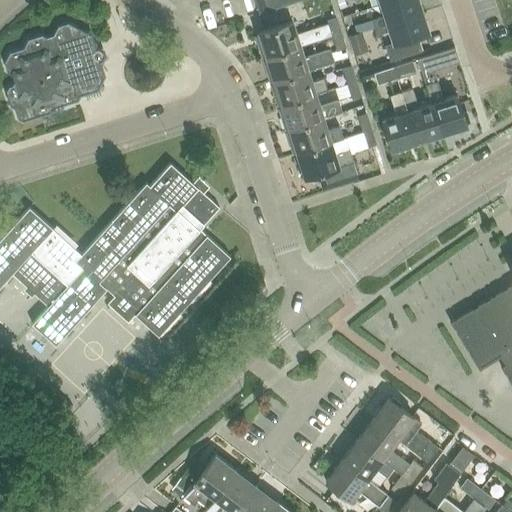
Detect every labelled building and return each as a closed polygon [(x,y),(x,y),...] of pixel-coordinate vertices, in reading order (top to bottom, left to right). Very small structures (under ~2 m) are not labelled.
[(270,10),(266,0),(253,0),(258,13),(270,10)] [(279,0),(266,0),(270,10),(281,6),(279,0)] [(343,0),(336,0),(338,6),(339,9),(346,7),(343,0)] [(371,19),(354,25),(356,32),(361,31),(373,27),(421,12),(417,0),(390,0),(380,3),(384,15),(371,19)] [(428,33),(421,12),(373,27),(376,35),(389,30),(393,41),(384,44),(389,60),(422,50),(417,36),(428,33)] [(327,23),(331,35),(340,32),(335,17),(326,20),(327,23)] [(90,52),(94,44),(95,43),(92,32),(69,21),(57,25),(52,34),(46,36),(41,33),(27,38),(22,47),(9,52),(4,61),(6,68),(11,74),(13,80),(10,85),(8,86),(5,91),(10,105),(14,107),(18,119),(23,120),(50,112),(52,107),(78,99),(80,96),(96,90),(105,74),(101,63),(100,62),(92,59),(90,52)] [(292,21),(258,32),(262,44),(258,45),(262,58),(266,56),(266,57),(301,46),(331,36),(331,35),(327,23),(296,33),(292,21)] [(348,35),(354,53),(367,49),(361,31),(356,32),(348,35)] [(345,48),(340,32),(331,35),(331,36),(336,51),(345,48)] [(301,46),(266,57),(270,67),(266,69),(270,82),(273,80),(274,81),(308,70),(335,61),(331,48),(304,57),(301,46)] [(431,103),(441,133),(467,125),(466,122),(469,121),(466,112),(463,112),(457,95),(442,99),(436,81),(433,70),(439,68),(458,62),(454,48),(434,54),(417,59),(425,84),(431,103)] [(412,61),(392,67),(396,78),(415,72),(412,61)] [(346,84),(356,81),(350,65),(341,68),(346,84)] [(396,78),(392,67),(373,73),(377,85),(396,78)] [(308,70),(274,81),(277,92),(273,93),(277,106),(281,104),(281,105),(316,94),(328,90),(324,77),(312,81),(308,70)] [(356,81),(346,84),(351,99),(360,96),(356,81)] [(412,88),(401,92),(416,141),(441,133),(431,103),(418,107),(412,88)] [(416,141),(401,92),(389,95),(395,114),(381,119),(391,149),(416,141)] [(316,94),(281,105),(285,116),(281,117),(285,130),(289,129),(323,118),(342,112),(338,99),(319,105),(316,94)] [(362,132),(371,129),(366,113),(357,116),(362,132)] [(323,118),(289,129),(292,140),(289,141),(293,154),(297,153),(331,142),(343,138),(339,125),(327,129),(323,118)] [(371,129),(362,132),(367,147),(376,144),(371,129)] [(300,163),(296,165),(300,177),(304,176),(305,177),(322,171),(326,182),(357,172),(350,151),(349,147),(334,152),(331,142),(297,153),(300,163)] [(159,334),(188,302),(229,257),(204,235),(198,229),(218,207),(190,182),(169,163),(148,186),(145,183),(82,253),(30,206),(0,238),(0,285),(12,272),(48,304),(32,322),(56,343),(107,287),(159,334)] [(511,282),(449,321),(478,369),(499,356),(504,364),(500,366),(511,385),(511,282)] [(36,374),(24,387),(60,419),(72,406),(36,374)] [(388,397),(372,418),(398,438),(397,438),(426,461),(437,447),(415,430),(421,423),(399,406),(401,403),(392,397),(390,399),(388,397)] [(398,438),(372,418),(356,438),(382,458),(382,459),(393,467),(401,474),(411,481),(422,466),(413,459),(409,464),(390,449),(397,438),(398,438)] [(356,438),(341,459),(367,478),(375,468),(386,476),(393,467),(382,459),(382,458),(356,438)] [(462,446),(448,464),(460,473),(474,455),(473,455),(462,446)] [(190,486),(183,496),(193,504),(197,498),(208,506),(214,499),(235,470),(214,454),(190,486)] [(472,466),(483,473),(491,462),(481,454),(472,466)] [(367,478),(341,459),(325,480),(350,499),(358,489),(378,504),(375,508),(379,511),(386,511),(395,501),(367,478)] [(430,511),(442,496),(453,482),(460,473),(448,464),(446,462),(433,478),(437,481),(423,499),(413,492),(397,511),(430,511)] [(235,470),(214,499),(224,506),(219,511),(235,511),(256,485),(235,470)] [(401,474),(390,488),(400,495),(411,481),(401,474)] [(473,498),(480,488),(466,478),(459,487),(473,498)] [(267,511),(276,501),(256,485),(235,511),(267,511)] [(462,511),(478,511),(484,505),(488,508),(495,499),(480,488),(473,498),(462,511)] [(442,496),(430,511),(462,511),(442,496)] [(291,511),(276,501),(267,511),(291,511)]
